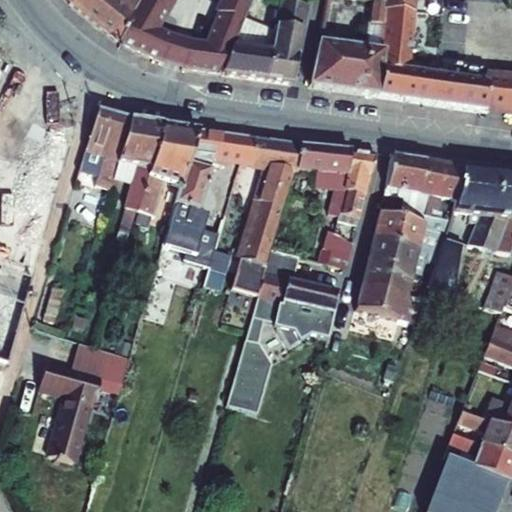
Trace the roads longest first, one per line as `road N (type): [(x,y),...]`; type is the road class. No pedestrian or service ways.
road 1 (secondary): [(27,0),(82,56),(133,85),(388,132)]
road 2 (residential): [(338,329),(388,132)]
road 3 (secondary): [(388,132),(511,151)]
